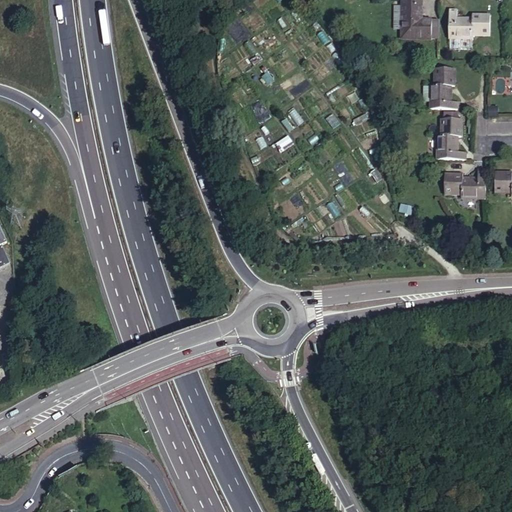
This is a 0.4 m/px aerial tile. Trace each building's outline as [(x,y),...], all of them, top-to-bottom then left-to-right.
[(426,42),(426,23),(416,22),(416,1),(398,1),(397,8),(396,33),(396,41),(426,42)] [(388,33),(396,33),(397,8),(389,8),(388,33)] [(487,35),(489,15),(471,14),(471,19),(455,18),(456,9),(448,8),(448,46),(462,46),(463,38),(470,39),(471,35),(487,35)] [(436,42),(436,23),(426,23),(426,42),(436,42)] [(368,58),(373,54),(364,42),(358,47),(368,58)] [(428,110),(458,110),(458,102),(449,102),(450,86),(453,86),(454,69),(450,68),(437,68),(434,68),(433,85),(422,85),(421,103),(429,103),(428,110)] [(269,86),(277,81),(271,72),(263,77),(269,86)] [(434,159),(463,159),(463,153),(453,153),(454,137),(457,137),(458,119),(439,119),(438,134),(435,134),(434,159)] [(482,197),(482,191),(483,167),(476,167),(475,176),(460,175),(460,172),(443,171),(441,191),(458,191),(458,195),(482,197)] [(509,187),(508,192),(511,191),(511,170),(509,171),(509,168),(493,168),(492,186),(509,187)] [(412,213),(415,204),(405,201),(403,209),(412,213)]
